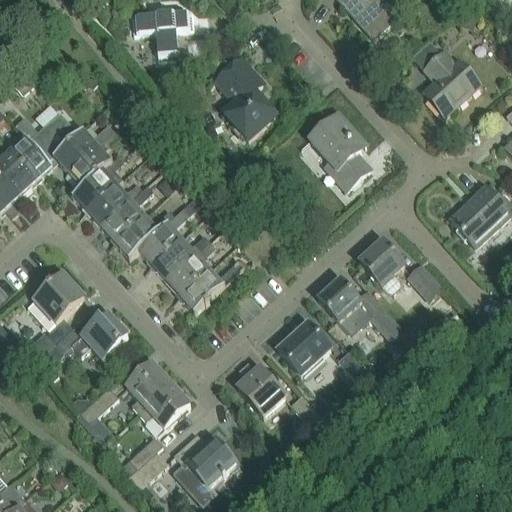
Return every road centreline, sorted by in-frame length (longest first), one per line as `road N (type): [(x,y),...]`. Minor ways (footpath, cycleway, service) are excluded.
road 1 (residential): [(0,271),(32,241),(64,244),(196,384),(395,204)]
road 2 (residential): [(395,204),(430,173),(280,10)]
road 3 (residential): [(508,328),(395,204)]
